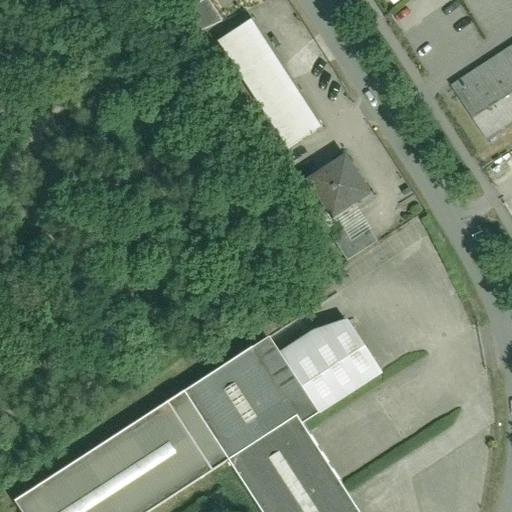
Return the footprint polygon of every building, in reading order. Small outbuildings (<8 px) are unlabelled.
[(197,35),(220,22),(207,0),(206,0),(184,12),(197,35)] [(319,128),(251,21),(220,41),(287,148),(319,128)] [(511,54),(462,86),(500,145),(511,137),(511,54)] [(360,191),(337,152),(296,177),(319,215),(360,191)] [(346,261),(375,242),(360,219),(331,238),(346,261)] [(265,340),(17,502),(23,511),(148,511),(227,461),(260,511),(350,511),(293,425),(375,371),(338,316),(276,356),(265,340)]
